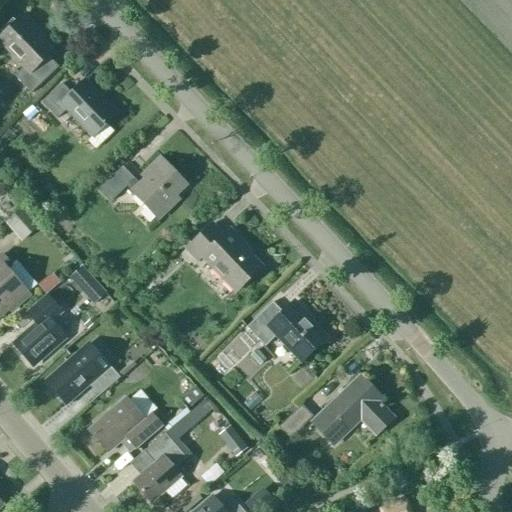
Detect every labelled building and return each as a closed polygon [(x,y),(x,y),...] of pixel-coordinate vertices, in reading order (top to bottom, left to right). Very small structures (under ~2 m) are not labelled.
[(0,41),(24,66),(14,76),(31,93),(56,70),(45,59),(54,51),(43,40),(46,38),(24,15),(0,37),(0,41)] [(57,118),(66,110),(91,137),(106,124),(118,112),(87,80),(73,94),(63,84),(43,103),(57,118)] [(23,114),(30,121),(39,112),(32,105),(23,114)] [(106,124),(91,137),(87,141),(96,149),(114,132),(106,124)] [(161,158),(136,181),(123,167),(100,188),(112,200),(126,186),(158,219),(175,202),(172,199),(186,185),(161,158)] [(41,225),(32,215),(24,206),(9,220),(25,239),(41,225)] [(241,244),(242,243),(230,230),(224,236),(213,224),(187,248),(198,260),(202,256),(235,291),(261,266),(241,244)] [(0,315),(16,301),(18,304),(29,295),(7,269),(11,266),(2,255),(0,256),(0,315)] [(69,278),(93,304),(106,293),(82,266),(69,278)] [(144,287),(152,295),(158,288),(151,281),(144,287)] [(48,319),(59,309),(47,295),(28,312),(38,324),(15,345),(32,365),(64,337),(48,319)] [(304,316),(305,315),(294,303),(282,314),(272,303),(246,327),(265,347),(276,336),(300,361),(325,338),(304,316)] [(89,347),(47,382),(66,404),(88,385),(98,397),(120,378),(109,366),(107,368),(89,347)] [(250,356),(260,366),(266,360),(256,350),(250,356)] [(378,402),(381,399),(360,377),(313,422),(334,444),(363,415),(379,431),(393,417),(378,402)] [(191,404),(203,394),(194,383),(182,392),(191,404)] [(151,414),(139,424),(122,403),(89,431),(107,452),(125,436),(135,449),(162,426),(151,414)] [(302,405),(279,427),(290,439),(313,417),(302,405)] [(178,438),(185,431),(177,423),(164,433),(143,451),(154,464),(132,482),(151,504),(181,477),(174,469),(186,459),(175,446),(180,441),(178,438)] [(218,435),(235,457),(247,448),(230,426),(218,435)] [(244,511),(232,498),(221,507),(212,497),(194,511),(244,511)] [(381,511),(408,511),(406,502),(381,511)]
